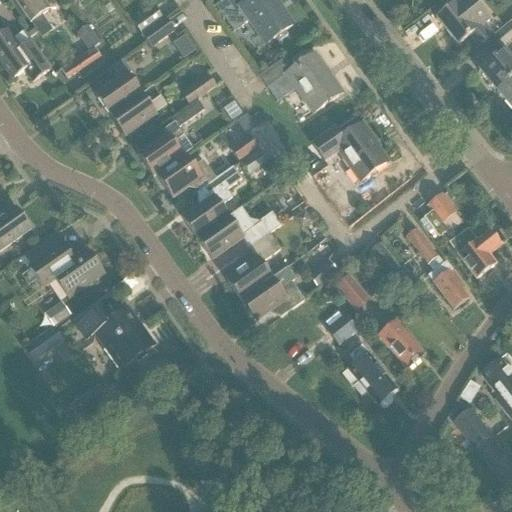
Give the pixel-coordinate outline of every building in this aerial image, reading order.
[(43,3),(47,0),(12,0),(30,25),(41,40),(51,33),(41,18),(49,12),(43,3)] [(266,46),(293,27),(282,13),(280,14),(274,5),(276,4),(272,0),(250,0),(239,8),(241,11),(235,15),(225,1),(216,8),(233,34),(249,23),(266,46)] [(490,23),(476,5),(471,0),(462,0),(455,6),(455,5),(436,21),(457,47),(469,38),(478,48),(493,36),(485,27),(490,23)] [(162,21),(154,9),(133,25),(141,37),(162,21)] [(151,50),(174,34),(166,22),(144,39),(151,50)] [(511,39),(511,25),(510,24),(491,40),(500,50),(511,39)] [(100,45),(88,27),(76,36),(87,54),(60,72),(67,82),(101,60),(94,49),(100,45)] [(21,52),(8,33),(0,39),(0,67),(12,85),(24,76),(31,86),(51,73),(31,45),(21,52)] [(511,81),(511,59),(510,61),(503,53),(479,74),(496,94),(511,81)] [(313,116),(341,96),(313,57),(293,72),(284,60),(258,79),(267,91),(286,78),(313,116)] [(96,98),(110,118),(141,96),(128,77),(131,75),(122,63),(108,73),(109,76),(108,90),(96,98)] [(216,89),(209,77),(180,96),(188,108),(216,89)] [(511,81),(496,94),(511,113),(511,81)] [(141,96),(110,118),(124,137),(166,107),(160,99),(149,107),(141,96)] [(171,121),(173,125),(163,133),(166,137),(138,157),(153,179),(182,158),(173,145),(183,137),(178,130),(204,112),(197,103),(171,121)] [(321,159),(307,169),(314,178),(327,168),(325,165),(339,155),(360,184),(387,165),(371,142),(373,141),(363,126),(342,140),(335,129),(311,146),(321,159)] [(251,140),(231,154),(238,163),(258,150),(251,140)] [(267,164),(258,152),(238,166),(247,178),(267,164)] [(216,182),(216,181),(202,163),(194,169),(186,158),(157,179),(172,200),(186,191),(199,192),(197,194),(197,195),(216,182)] [(216,182),(197,195),(197,205),(200,210),(183,222),(197,241),(228,219),(221,208),(232,200),(226,192),(241,182),(232,170),(216,181),(216,182)] [(456,215),(441,196),(428,207),(432,213),(423,220),(439,240),(448,232),(443,225),(456,215)] [(0,252),(30,231),(15,210),(2,219),(0,216),(0,252)] [(304,213),(294,220),(301,231),(312,223),(304,213)] [(269,236),(281,228),(272,215),(259,224),(248,222),(247,221),(235,229),(228,219),(197,241),(211,261),(242,239),(249,250),(260,243),(269,236)] [(454,313),(468,301),(461,292),(464,290),(445,265),(443,267),(415,231),(406,239),(434,274),(428,279),(433,285),(433,286),(454,313)] [(501,248),(490,233),(477,243),(467,231),(449,245),(458,257),(458,258),(476,282),(495,267),(488,258),(501,248)] [(227,283),(240,303),(271,281),(261,266),(281,252),(269,236),(260,243),(249,250),(257,261),(227,283)] [(399,270),(380,245),(368,254),(387,279),(399,270)] [(86,253),(72,262),(61,247),(31,268),(45,288),(54,282),(68,301),(103,277),(86,253)] [(338,275),(327,262),(307,278),(318,291),(338,275)] [(271,281),(240,303),(254,322),(273,309),(280,320),(304,303),(291,285),(296,282),(287,270),(271,281)] [(369,302),(349,278),(335,289),(355,314),(369,302)] [(120,372),(154,348),(128,311),(119,317),(109,303),(75,327),(85,342),(94,336),(120,372)] [(70,317),(61,304),(44,316),(53,329),(70,317)] [(358,332),(344,317),(325,333),(339,348),(358,332)] [(406,372),(424,358),(395,323),(377,338),(406,372)] [(64,342),(60,337),(59,339),(53,331),(55,330),(24,352),(33,365),(64,342)] [(377,368),(367,356),(368,355),(362,347),(349,358),(356,366),(348,372),(359,386),(354,390),(361,399),(366,395),(377,408),(379,407),(380,409),(385,410),(392,405),(391,400),(389,398),(396,393),(377,368)] [(498,401),(494,404),(510,424),(511,422),(511,364),(506,357),(500,362),(480,377),(498,401)] [(470,380),(459,398),(471,405),(481,387),(470,380)] [(491,439),(471,413),(452,428),(472,454),(491,439)]
